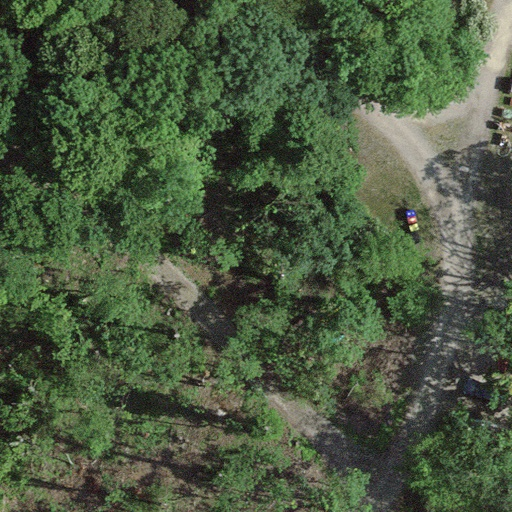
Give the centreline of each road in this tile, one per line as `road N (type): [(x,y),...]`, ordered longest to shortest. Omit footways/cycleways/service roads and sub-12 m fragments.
road 1 (track): [(433,413),(457,240),(505,0)]
road 2 (track): [(168,0),(387,119)]
road 3 (track): [(387,119),(431,174),(457,240)]
